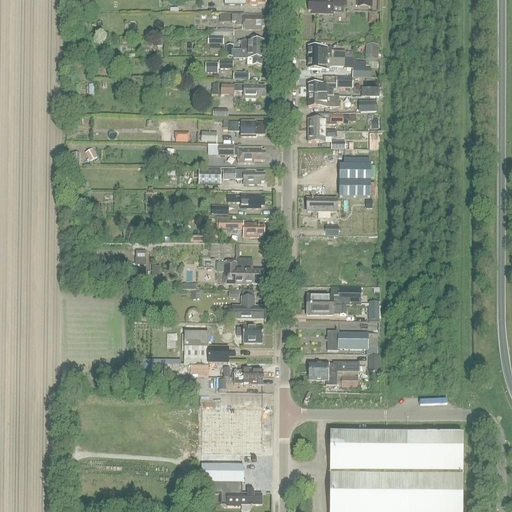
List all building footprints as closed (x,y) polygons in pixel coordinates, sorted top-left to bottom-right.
[(344,0),(340,0),(311,0),(311,1),(308,1),(308,12),(311,12),(311,15),(333,15),(333,8),(344,8),(344,0)] [(357,0),(358,8),(371,8),(371,0),(357,0)] [(380,22),(380,13),(371,13),(371,22),(380,22)] [(261,28),(265,28),(265,19),(261,19),(261,16),(232,16),(232,24),(236,24),(236,28),(242,28),(242,31),(261,31),(261,28)] [(223,46),(223,38),(208,37),(208,46),(223,46)] [(241,51),(265,51),(265,43),(238,42),(238,45),(241,45),(241,51)] [(367,46),(366,61),(379,61),(380,47),(367,46)] [(308,48),(308,59),(327,60),(345,61),(355,61),(355,52),(332,52),(332,49),(308,48)] [(265,51),(241,51),(241,57),(238,57),(238,60),(252,60),(252,67),(261,67),(262,60),(265,60),(265,51)] [(345,61),(327,60),(308,59),(308,71),(322,71),(321,73),(326,73),(326,71),(329,71),(329,69),(345,69),(345,61)] [(219,62),(219,70),(233,71),(233,62),(219,62)] [(206,74),(218,74),(218,64),(206,64),(206,74)] [(354,71),(354,79),(371,79),(371,71),(354,71)] [(353,89),(354,79),(338,79),(337,89),(353,89)] [(204,82),(193,82),(193,94),(204,94),(204,82)] [(220,96),(232,96),(232,86),(220,86),(220,96)] [(257,86),(240,86),(233,86),(233,93),(244,93),(244,100),(257,101),(257,99),(265,99),(265,88),(257,88),(257,86)] [(308,86),(308,97),(326,97),(334,97),(334,91),(337,91),(337,86),(329,86),(308,86)] [(361,89),(361,98),(379,99),(379,89),(361,89)] [(334,97),(326,97),(308,97),(308,109),(338,109),(338,97),(334,97)] [(368,103),(368,114),(377,114),(377,103),(368,103)] [(348,127),(348,122),(349,122),(349,117),(343,117),(331,117),(331,121),(325,121),(308,121),(308,132),(325,132),(325,127),(348,127)] [(256,124),(229,124),(229,133),(240,133),(240,138),(256,139),(256,137),(264,137),(264,126),(256,126),(256,124)] [(325,144),(325,138),(337,139),(337,132),(325,132),(308,132),(308,144),(325,144)] [(201,143),(217,144),(218,134),(201,133),(201,143)] [(369,135),(369,152),(379,151),(378,135),(369,135)] [(261,150),(239,150),(239,147),(234,147),(218,147),(218,158),(234,158),(234,157),(238,157),(238,165),(253,165),(253,162),(264,162),(264,153),(261,153),(261,150)] [(93,150),(86,154),(91,162),(98,159),(93,150)] [(167,166),(171,156),(163,153),(159,163),(167,166)] [(70,164),(79,164),(79,154),(70,154),(70,164)] [(340,166),(339,200),(371,200),(371,167),(340,166)] [(222,187),(222,171),(198,171),(198,186),(222,187)] [(261,183),(264,183),(264,175),(255,175),(255,172),(223,171),(223,181),(243,181),(243,186),(261,186),(261,183)] [(241,196),(241,199),(235,199),(235,196),(227,196),(227,205),(241,205),(241,211),(260,211),(260,208),(264,208),(264,199),(260,199),(260,196),(241,196)] [(307,201),(307,214),(336,214),(336,201),(307,201)] [(211,207),(211,216),(228,216),(228,208),(211,207)] [(231,222),(231,231),(243,231),(243,239),(260,239),(260,237),(264,237),(264,228),(255,228),(255,225),(243,225),(243,222),(231,222)] [(326,227),(326,238),(339,238),(339,227),(326,227)] [(136,260),(146,260),(146,252),(136,252),(136,260)] [(252,270),(236,270),(236,264),(224,264),(224,286),(252,286),(252,285),(263,286),(264,271),(252,271),(252,270)] [(306,297),(306,307),(342,307),(342,300),(350,300),(350,302),(361,302),(360,292),(338,292),(338,297),(306,297)] [(232,308),(232,321),(263,321),(263,308),(254,308),(254,299),(241,299),(241,308),(232,308)] [(306,307),(306,316),(333,316),(333,313),(340,313),(340,316),(346,316),(346,307),(342,307),(306,307)] [(369,307),(369,322),(381,322),(381,307),(369,307)] [(243,345),(263,345),(263,329),(243,328),(243,330),(237,330),(236,338),(243,338),(243,345)] [(327,333),(327,353),(338,353),(338,351),(366,351),(366,357),(369,357),(378,357),(378,335),(338,335),(338,333),(327,333)] [(228,365),(228,348),(208,348),(208,365),(228,365)] [(349,374),(359,374),(359,364),(334,364),(334,365),(309,365),(309,374),(338,374),(342,374),(349,374)] [(192,378),(211,378),(211,365),(193,365),(192,378)] [(139,366),(139,392),(149,392),(149,387),(151,387),(151,377),(149,377),(149,366),(139,366)] [(233,377),(232,367),(225,368),(226,378),(233,377)] [(234,379),(263,379),(263,372),(252,372),(252,370),(243,370),(243,372),(234,372),(234,379)] [(338,374),(309,374),(309,382),(326,382),(326,387),(338,387),(338,374)] [(263,387),(263,379),(234,379),(234,386),(243,386),(243,388),(252,388),(252,387),(263,387)] [(359,390),(359,379),(342,379),(342,387),(342,390),(359,390)] [(231,455),(231,411),(201,411),(201,455),(231,455)] [(261,456),(262,411),(231,411),(231,455),(261,456)] [(329,511),(462,511),(462,496),(463,437),(330,436),(330,444),(330,496),(329,511)] [(201,467),(201,484),(243,485),(243,483),(243,467),(242,467),(201,467)] [(262,495),(254,495),(254,492),(247,492),(247,495),(241,495),(227,495),(227,496),(227,503),(241,504),(241,506),(262,507),(262,496),(262,495)]
